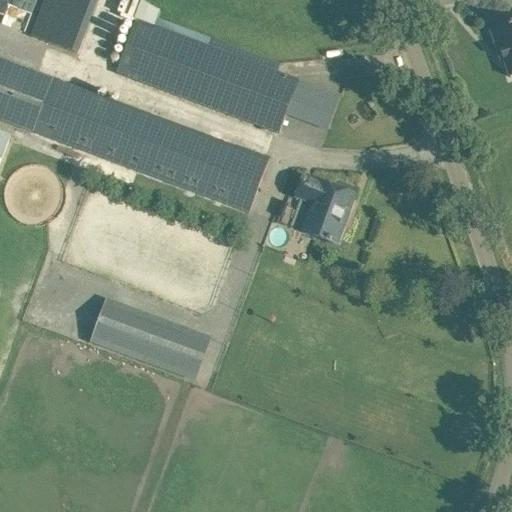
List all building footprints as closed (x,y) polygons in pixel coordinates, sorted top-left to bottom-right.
[(119,61),(115,73),(278,134),(285,116),(292,96),(298,81),(298,80),(278,73),(281,65),(157,19),(160,12),(156,11),(141,1),(137,0),(126,0),(120,18),(134,23),(131,31),(119,61)] [(36,20),(30,37),(79,55),(85,39),(36,20)] [(498,53),(500,52),(510,78),(511,77),(511,25),(491,33),(498,53)] [(0,122),(249,214),(270,159),(0,59),(0,122)] [(0,131),(0,159),(0,160),(9,135),(0,131)] [(320,185),(303,179),(296,198),(313,204),(302,233),(336,246),(343,226),(341,223),(344,213),(348,213),(354,196),(320,184),(320,185)] [(210,340),(105,301),(89,345),(194,383),(210,340)]
